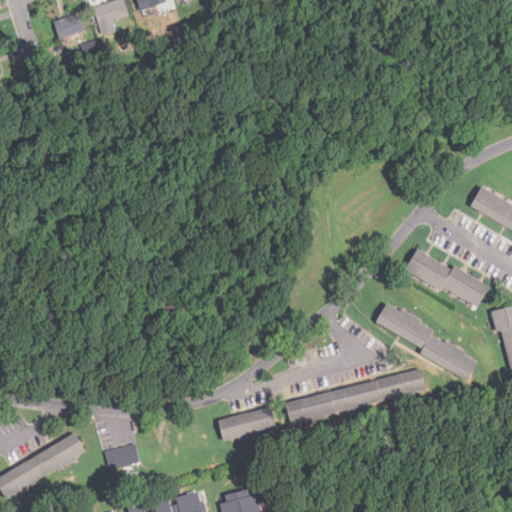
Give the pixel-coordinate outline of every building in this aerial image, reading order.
[(100,26),(95,10),(124,0),(130,16),(100,26)] [(143,13),(138,0),(167,0),(169,3),(143,13)] [(61,40),(56,23),(80,15),(85,32),(61,40)] [(87,62),(82,47),(97,42),(102,56),(87,62)] [(511,231),(472,208),(483,189),(511,205),(511,231)] [(478,309),(444,288),(441,292),(407,271),(419,251),(453,272),(456,268),(491,289),(478,309)] [(469,382),(422,355),(424,350),(378,323),(388,306),(402,314),(423,322),(435,333),(432,337),(448,342),(467,353),(465,356),(479,364),(469,382)] [(511,371),(503,332),(498,333),(493,314),(511,308),(511,371)] [(292,426),(287,406),(422,371),(427,391),(371,406),(350,414),(326,417),(305,425),(292,426)] [(225,442),(220,422),(272,409),(277,429),(262,433),(240,438),(225,442)] [(7,500),(0,488),(0,481),(76,435),(87,453),(37,483),(19,496),(7,500)] [(111,471),(106,454),(137,446),(141,464),(111,471)] [(223,511),(222,506),(228,504),(226,497),(249,491),(250,498),(257,496),(261,511),(223,511)] [(130,511),(145,508),(146,511),(156,511),(155,505),(170,501),(172,508),(180,506),(178,499),(199,494),(202,504),(206,503),(207,511),(130,511)]
